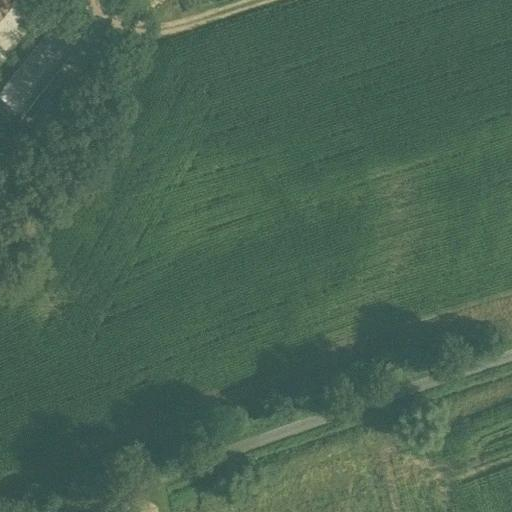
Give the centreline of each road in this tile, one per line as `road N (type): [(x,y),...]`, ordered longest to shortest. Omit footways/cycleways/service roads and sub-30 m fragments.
road 1 (unclassified): [(511,348),(69,511)]
road 2 (track): [(247,0),(142,32),(103,14)]
